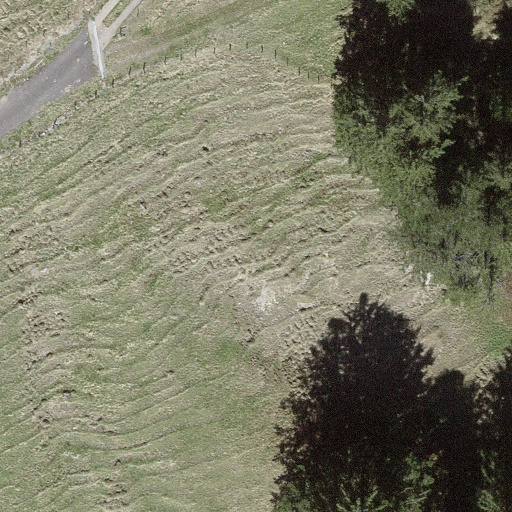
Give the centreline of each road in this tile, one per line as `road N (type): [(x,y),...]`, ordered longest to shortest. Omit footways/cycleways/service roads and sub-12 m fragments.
road 1 (track): [(0,112),(101,58),(157,0)]
road 2 (track): [(284,0),(101,58)]
